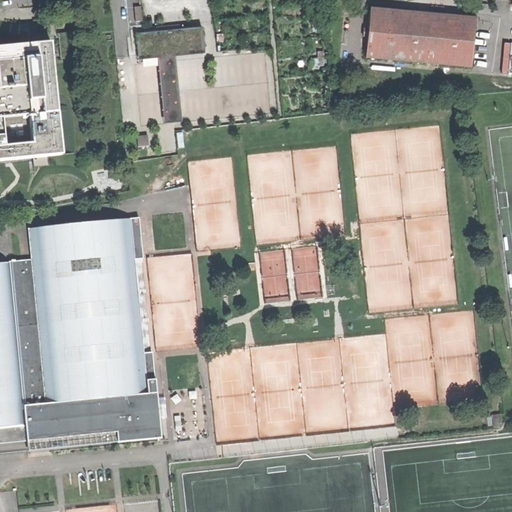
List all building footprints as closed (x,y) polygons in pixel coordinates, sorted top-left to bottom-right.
[(369,7),(365,56),(469,66),(474,16),(421,12),(369,7)] [(136,34),(181,30),(181,26),(143,29),(143,26),(131,27),(132,38),(129,38),(131,58),(139,57),(136,34)] [(181,30),(136,34),(139,57),(205,51),(203,28),(181,30)] [(503,73),(511,73),(511,42),(506,42),(503,73)] [(12,47),(0,47),(0,160),(35,157),(49,156),(61,154),(51,43),(35,44),(24,45),(12,47)] [(182,123),(176,58),(158,60),(164,125),(182,123)] [(149,136),(138,137),(139,147),(150,146),(149,136)] [(35,157),(36,165),(50,163),(49,156),(35,157)] [(29,228),(31,259),(10,261),(0,262),(0,443),(6,443),(6,442),(21,441),(21,442),(25,441),(26,451),(107,443),(159,438),(138,217),(132,218),(29,228)] [(502,413),(492,414),(493,428),(503,427),(502,413)]
